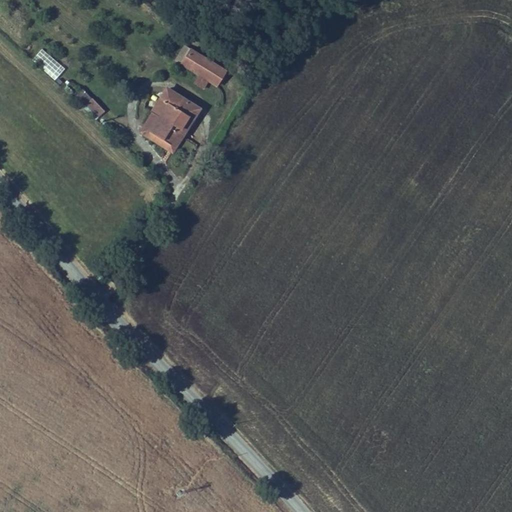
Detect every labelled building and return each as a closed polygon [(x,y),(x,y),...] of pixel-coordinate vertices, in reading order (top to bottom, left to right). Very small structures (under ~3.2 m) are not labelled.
[(32,59),(54,80),(65,69),(42,48),(32,59)] [(191,70),(200,56),(191,50),(183,64),(191,70)] [(191,70),(217,86),(226,72),(200,56),(191,70)] [(159,117),(150,132),(171,145),(189,117),(193,119),(199,109),(167,89),(152,112),(153,113),(159,117)] [(105,119),(93,107),(88,112),(100,123),(105,119)] [(159,117),(153,113),(141,132),(172,151),(193,119),(189,117),(171,145),(150,132),(159,117)]
